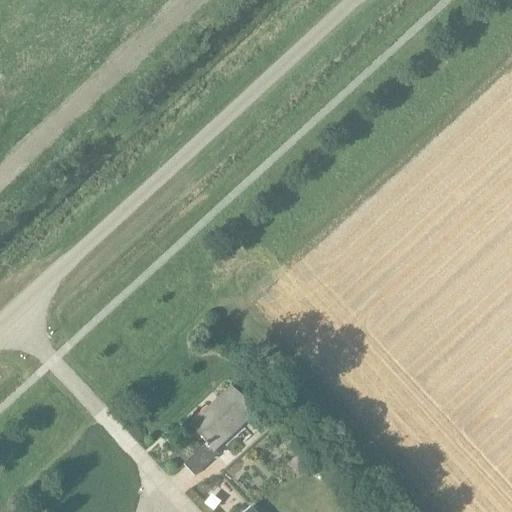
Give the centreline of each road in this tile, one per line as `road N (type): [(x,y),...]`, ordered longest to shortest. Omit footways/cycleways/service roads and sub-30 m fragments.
road 1 (unclassified): [(0,324),(355,0)]
road 2 (unknown): [(9,316),(146,467),(160,511)]
